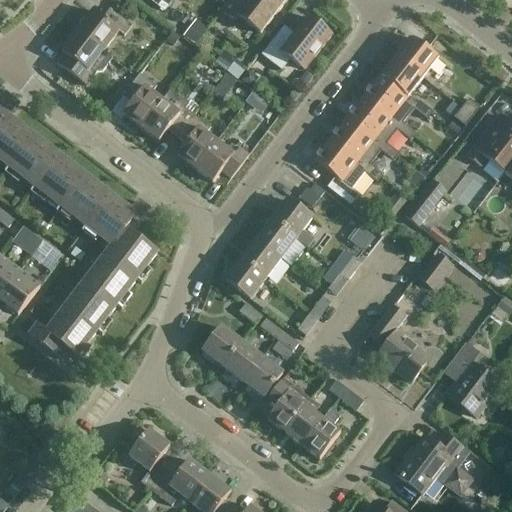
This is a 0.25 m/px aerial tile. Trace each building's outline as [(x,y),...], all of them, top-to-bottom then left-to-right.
[(146,0),(148,1),(163,13),(173,0),(146,0)] [(285,3),(283,1),(282,0),(231,0),(221,14),(232,23),(236,18),(259,36),(285,3)] [(92,13),(77,34),(103,54),(118,35),(123,39),(132,27),(109,11),(102,20),(92,13)] [(303,72),(330,37),(307,19),(288,42),(279,35),(262,57),(281,72),(289,61),(303,72)] [(61,56),(63,57),(56,66),(86,88),(96,74),(103,74),(112,61),(103,54),(77,34),(61,56)] [(409,39),(394,59),(422,81),(437,61),(409,39)] [(407,100),(408,99),(422,81),(394,59),(379,78),(407,100)] [(141,131),(162,103),(151,95),(156,88),(139,76),(122,99),(131,106),(123,117),(141,131)] [(366,95),(363,99),(400,127),(402,125),(413,111),(426,121),(432,114),(418,103),(416,106),(408,99),(407,100),(379,78),(369,91),(368,90),(364,94),(366,95)] [(177,140),(194,117),(185,110),(189,105),(170,91),(162,103),(141,131),(159,144),(167,133),(177,140)] [(385,146),(386,146),(396,133),(409,143),(415,135),(402,125),(400,127),(363,99),(352,112),(351,111),(348,115),(349,116),(346,120),(383,149),(385,146)] [(468,101),(460,111),(472,119),(479,110),(468,101)] [(0,163),(9,170),(30,143),(3,123),(14,109),(5,103),(0,109),(0,163)] [(464,129),(472,119),(460,111),(453,120),(464,129)] [(195,171),(216,143),(205,135),(210,129),(194,117),(177,140),(186,147),(177,158),(195,171)] [(511,163),(511,127),(510,126),(510,127),(499,118),(467,159),(479,168),(485,160),(503,175),(511,163)] [(333,138),(330,141),(367,170),(369,167),(380,154),(393,164),(399,156),(386,146),(385,146),(383,149),(346,120),(336,134),(335,133),(331,137),(333,138)] [(358,198),(350,192),(363,175),(376,185),(382,177),(369,167),(367,170),(330,141),(319,155),(318,154),(315,158),(316,159),(313,163),(334,179),(326,190),(350,208),(358,198)] [(57,164),(30,143),(9,170),(36,191),(57,164)] [(216,143),(195,171),(213,185),(222,173),(231,181),(248,158),(231,145),(226,151),(216,143)] [(511,163),(503,175),(511,181),(511,163)] [(62,211),(83,184),(57,164),(36,191),(62,211)] [(110,205),(83,184),(62,211),(89,231),(110,205)] [(404,219),(417,229),(444,194),(432,184),(404,219)] [(272,222),(297,241),(312,221),(287,202),(272,222)] [(89,231),(116,252),(130,234),(131,235),(149,212),(138,203),(127,218),(110,205),(89,231)] [(13,221),(5,215),(0,220),(0,224),(7,230),(13,221)] [(297,241),(272,222),(256,242),(281,261),(297,241)] [(130,234),(116,252),(112,257),(139,278),(157,255),(131,235),(130,234)] [(26,245),(36,252),(43,243),(33,236),(26,245)] [(281,261),(256,242),(241,262),(266,281),(281,261)] [(51,250),(43,243),(36,252),(45,259),(51,250)] [(416,281),(433,294),(452,268),(435,255),(416,281)] [(92,284),(119,305),(139,278),(112,257),(92,284)] [(0,259),(0,299),(21,272),(2,258),(0,259)] [(354,258),(341,275),(349,281),(362,264),(354,258)] [(266,281),(241,262),(226,283),(251,301),(266,281)] [(21,272),(0,299),(0,303),(17,317),(40,287),(21,272)] [(349,281),(341,275),(329,290),(337,296),(349,281)] [(92,284),(71,310),(98,331),(119,305),(92,284)] [(323,298),(311,314),(319,321),(331,305),(323,298)] [(511,312),(511,305),(503,299),(495,308),(508,318),(511,312)] [(245,305),(239,313),(256,326),(262,318),(245,305)] [(411,386),(431,360),(395,332),(406,319),(393,309),(369,339),(383,350),(376,359),(411,386)] [(98,331),(71,310),(51,337),(36,326),(29,335),(62,360),(69,351),(78,358),(98,331)] [(319,321),(311,314),(298,331),(306,337),(319,321)] [(259,329),(276,341),(282,333),(266,321),(259,329)] [(202,354),(223,370),(242,345),(221,329),(202,354)] [(298,345),(282,333),(276,341),(292,353),(298,345)] [(223,370),(243,385),(262,360),(242,345),(223,370)] [(475,420),(499,388),(472,367),(479,357),(466,348),(450,369),(462,379),(447,399),(475,420)] [(262,360),(243,385),(264,400),(282,375),(262,360)] [(310,401),(284,381),(259,413),(269,419),(267,422),(284,435),(310,401)] [(329,392),(337,398),(343,389),(336,383),(329,392)] [(363,404),(343,389),(337,398),(356,413),(363,404)] [(302,449),(322,421),(314,415),(319,408),(310,401),(284,435),(302,449)] [(322,421),(302,449),(319,462),(340,434),(331,428),(339,418),(330,410),(322,421)] [(151,492),(169,468),(161,461),(170,449),(149,432),(128,459),(148,474),(140,485),(151,492)] [(425,439),(396,477),(422,497),(435,480),(444,486),(443,486),(460,499),(472,483),(456,471),(460,466),(456,463),(464,453),(440,435),(432,445),(425,439)] [(30,462),(18,477),(26,483),(38,468),(30,462)] [(151,492),(161,500),(171,508),(179,497),(189,505),(209,478),(188,462),(179,475),(169,468),(151,492)] [(489,475),(480,486),(495,497),(504,486),(489,475)] [(26,483),(18,477),(5,494),(13,500),(26,483)] [(228,511),(220,506),(230,494),(209,478),(189,505),(199,511),(228,511)] [(0,511),(4,511),(8,507),(0,501),(0,511)]
